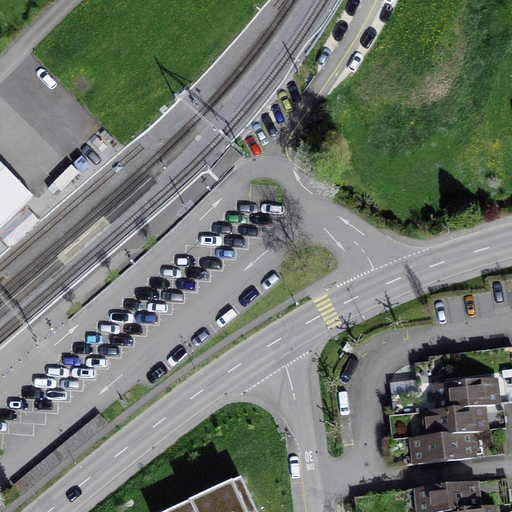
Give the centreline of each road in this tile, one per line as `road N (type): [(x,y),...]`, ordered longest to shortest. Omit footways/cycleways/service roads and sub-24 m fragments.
road 1 (secondary): [(47,511),(207,383),(275,341)]
road 2 (secondary): [(275,341),(383,284),(511,240)]
road 3 (residential): [(315,511),(297,406),(275,341)]
